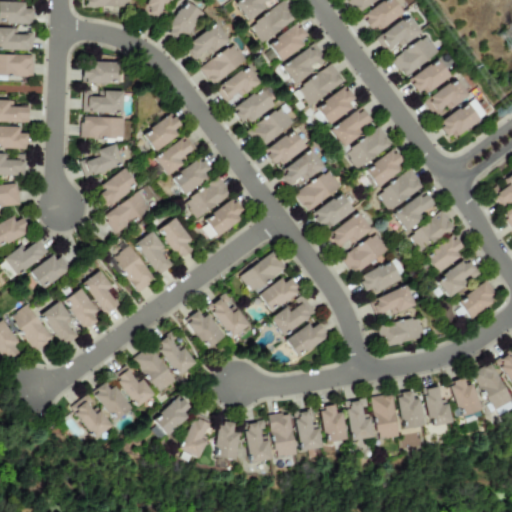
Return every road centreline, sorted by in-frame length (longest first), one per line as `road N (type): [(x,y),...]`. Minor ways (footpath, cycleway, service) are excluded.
road 1 (residential): [(360,365),(460,349),(504,323),(511,309),(443,185),(308,0)]
road 2 (residential): [(56,30),(128,41),(158,59),(332,296),(360,365)]
road 3 (residential): [(276,221),(34,391)]
road 4 (residential): [(56,30),(51,164),(58,209)]
road 5 (residential): [(511,123),(443,185),(511,142)]
